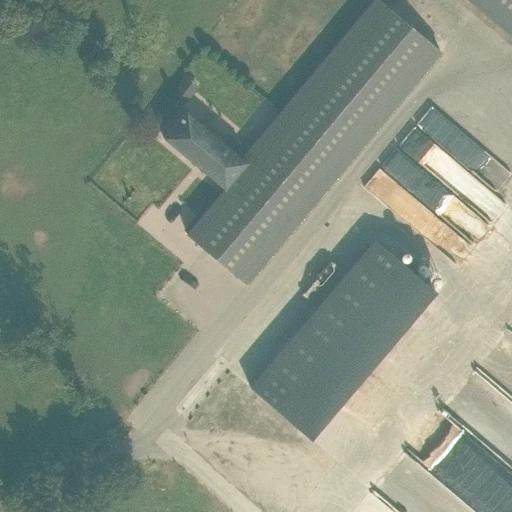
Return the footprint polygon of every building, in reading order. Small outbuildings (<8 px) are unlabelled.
[(181,235),(248,289),(442,55),(375,0),(251,150),(233,135),(225,145),(182,110),(159,138),(220,188),(181,235)] [(511,0),(468,0),(511,36),(511,0)] [(476,207),(475,166),(487,166),(493,156),(423,112),(414,127),(425,133),(387,134),(459,179),(459,197),(476,207)] [(433,292),(371,240),(247,389),(309,440),(433,292)] [(222,378),(193,423),(208,433),(237,387),(222,378)] [(396,511),(372,492),(355,511),(396,511)]
